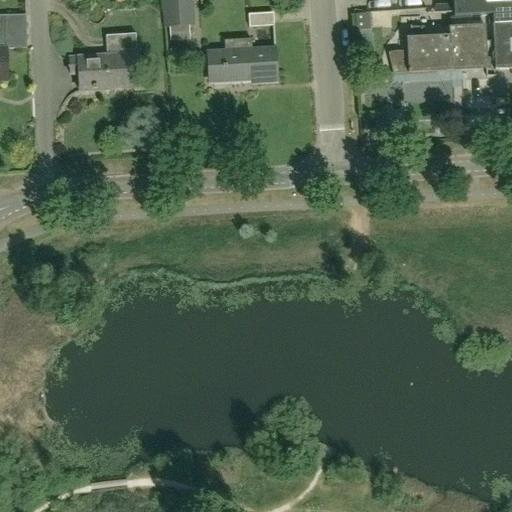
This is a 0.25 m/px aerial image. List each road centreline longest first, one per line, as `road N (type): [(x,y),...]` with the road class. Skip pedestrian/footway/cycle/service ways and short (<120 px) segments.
road 1 (tertiary): [(52,195),(333,176)]
road 2 (tertiary): [(333,176),(511,165)]
road 3 (unclassified): [(321,0),(333,176)]
